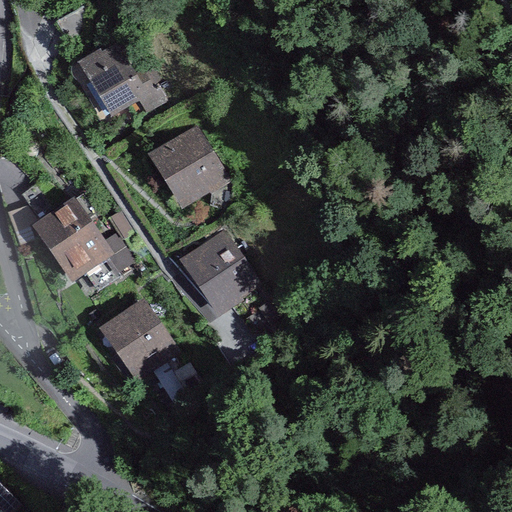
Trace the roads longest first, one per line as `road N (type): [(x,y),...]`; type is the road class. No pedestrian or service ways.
road 1 (residential): [(18,345),(99,443),(85,481)]
road 2 (residential): [(18,345),(25,324),(0,229)]
